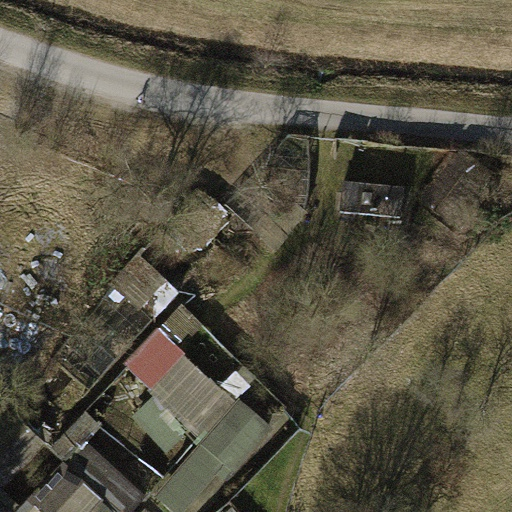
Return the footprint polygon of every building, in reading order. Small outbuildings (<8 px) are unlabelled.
[(410,203),(450,233),(491,179),(451,149),(410,203)] [(395,188),(334,185),(333,215),(393,218),(395,188)] [(213,441),(161,491),(180,511),(190,511),(275,431),(171,324),(134,359),(213,441)] [(194,455),(209,424),(153,396),(138,428),(194,455)] [(139,511),(156,484),(80,441),(39,511),(139,511)]
